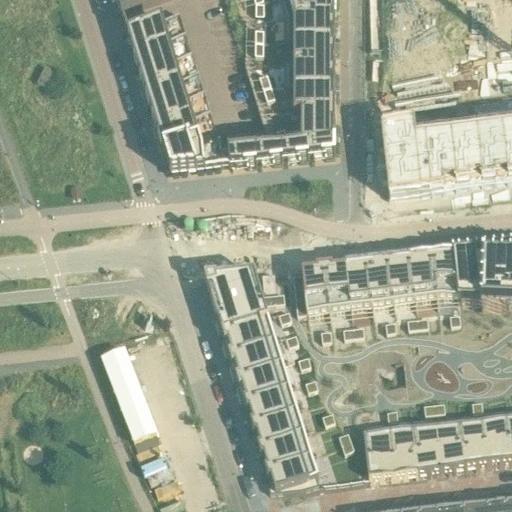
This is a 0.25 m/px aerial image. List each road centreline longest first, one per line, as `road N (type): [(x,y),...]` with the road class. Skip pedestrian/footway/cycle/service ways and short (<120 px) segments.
road 1 (motorway): [(115,511),(28,0)]
road 2 (motorway): [(46,511),(0,241)]
road 3 (residential): [(85,0),(160,251)]
road 4 (residential): [(241,511),(169,286)]
road 5 (unclassified): [(0,300),(169,286)]
road 6 (unclassified): [(160,251),(0,268)]
